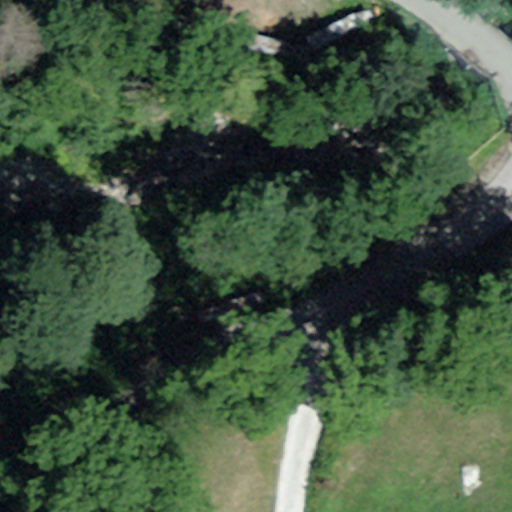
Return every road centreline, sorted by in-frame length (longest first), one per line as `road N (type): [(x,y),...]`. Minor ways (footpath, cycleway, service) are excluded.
road 1 (track): [(0,475),(187,336),(318,302)]
road 2 (unclassified): [(511,174),(449,218),(396,240),(318,302)]
road 3 (track): [(289,511),(318,302)]
